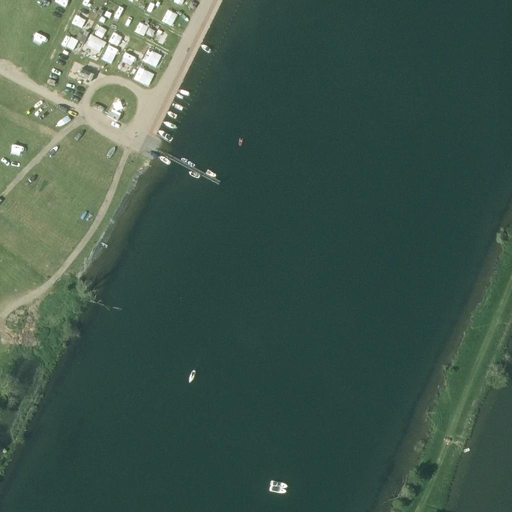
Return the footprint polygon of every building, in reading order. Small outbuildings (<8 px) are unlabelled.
[(94,21),(87,18),(89,14),(78,8),(70,24),(89,32),(94,21)] [(167,9),(162,21),(173,25),(178,14),(167,9)] [(122,15),(119,22),(127,25),(130,18),(122,15)] [(144,35),(147,26),(138,22),(134,31),(144,35)] [(94,34),(102,38),(106,29),(99,25),(94,34)] [(162,44),(166,34),(157,30),(153,40),(162,44)] [(116,32),(111,42),(124,49),(129,39),(116,32)] [(83,43),(86,36),(80,33),(76,40),(66,35),(61,44),(74,51),(80,41),(83,43)] [(97,50),(102,41),(92,35),(87,44),(97,50)] [(111,63),(118,48),(109,44),(102,59),(111,63)] [(162,55),(147,49),(142,60),(157,66),(162,55)] [(125,53),(122,61),(132,66),(136,57),(125,53)] [(121,70),(129,73),(131,66),(124,63),(121,70)] [(140,66),(134,77),(145,82),(151,71),(140,66)] [(90,81),(93,74),(80,68),(77,75),(90,81)] [(121,115),(111,109),(107,116),(118,121),(121,115)]
